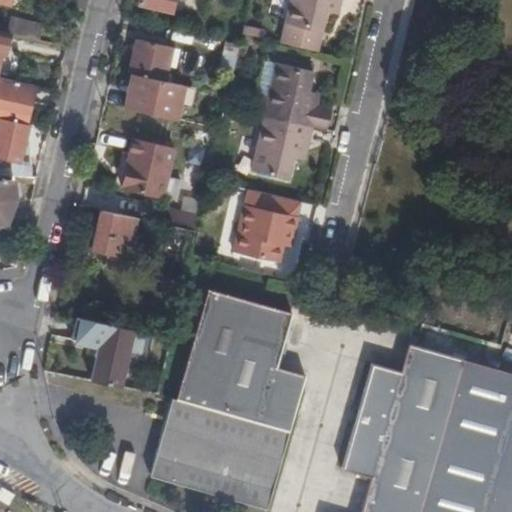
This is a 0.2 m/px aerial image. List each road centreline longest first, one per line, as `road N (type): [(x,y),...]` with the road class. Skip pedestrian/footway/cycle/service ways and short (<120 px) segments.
road 1 (residential): [(104,0),(43,280),(23,310),(2,315)]
road 2 (residential): [(396,0),(357,178)]
road 3 (unclassified): [(100,511),(0,444)]
